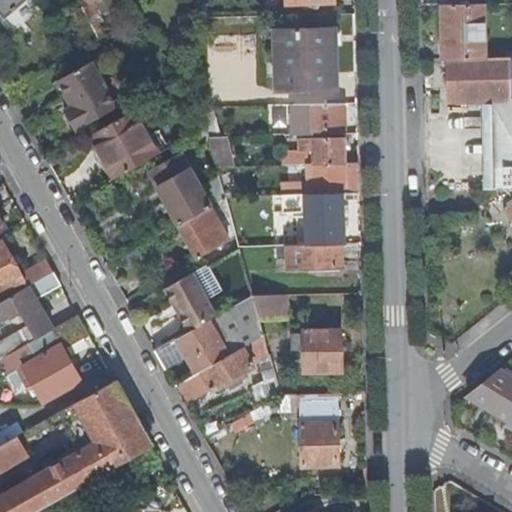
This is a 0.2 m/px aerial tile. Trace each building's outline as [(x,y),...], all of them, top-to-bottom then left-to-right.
[(23,0),(0,0),(0,6),(8,16),(23,0)] [(449,5),(442,5),(442,59),(448,59),(485,59),(483,4),(449,5)] [(329,54),(336,54),(335,28),(275,29),(275,50),(286,50),(287,55),(329,54)] [(337,87),(336,54),(329,54),(287,55),(288,88),(337,87)] [(511,58),(485,59),(448,59),(449,100),(493,99),(511,97),(511,58)] [(63,111),(73,130),(115,107),(90,62),(56,81),(71,107),(63,111)] [(511,182),(511,97),(493,99),(495,187),(510,187),(511,182)] [(345,129),(344,103),(292,104),(294,135),(314,134),(313,130),(345,129)] [(205,126),(208,137),(221,136),(213,106),(200,106),(205,126)] [(133,109),(89,134),(114,178),(158,153),(133,109)] [(213,152),(217,166),(233,166),(224,136),(221,136),(208,137),(213,152)] [(313,164),(346,163),(345,138),(313,139),(313,164)] [(149,172),(178,223),(210,205),(182,154),(149,172)] [(282,154),(283,165),(294,164),(293,154),(282,154)] [(342,193),(360,193),(360,181),(359,163),(346,163),(313,164),(314,179),(307,179),(308,194),(342,193)] [(225,196),(219,175),(204,184),(214,203),(225,196)] [(341,243),(344,243),(342,193),(308,194),(305,194),(307,245),(341,243)] [(210,205),(178,223),(197,257),(229,238),(222,226),(231,220),(225,196),(214,203),(210,205)] [(0,243),(0,301),(2,300),(0,295),(0,292),(23,280),(27,287),(34,283),(53,272),(45,259),(19,274),(2,242),(0,243)] [(343,267),(341,243),(307,245),(289,245),(290,268),(343,267)] [(0,301),(0,319),(18,310),(27,326),(0,340),(0,359),(26,345),(52,330),(35,300),(60,285),(53,273),(53,272),(34,283),(27,287),(2,300),(0,301)] [(164,288),(189,331),(216,315),(192,273),(164,288)] [(259,320),(252,295),(216,315),(189,331),(176,338),(185,355),(195,373),(263,335),(262,332),(259,320)] [(288,319),(288,295),(252,295),(259,320),(288,319)] [(63,350),(88,335),(78,316),(52,330),(26,345),(34,358),(21,365),(42,403),(80,381),(63,350)] [(341,371),(341,330),(304,330),(303,333),(293,333),(293,350),(304,350),(304,372),(341,371)] [(195,373),(174,385),(184,403),(210,389),(211,390),(252,367),(252,366),(263,359),(262,378),(271,400),(280,395),(272,367),(271,361),(263,335),(195,373)] [(176,338),(155,351),(164,368),(185,355),(176,338)] [(272,367),(280,395),(296,395),(288,367),(283,364),(272,367)] [(511,378),(499,371),(467,397),(511,423),(511,378)] [(17,436),(0,445),(0,511),(34,511),(152,447),(137,421),(115,382),(114,381),(47,419),(51,428),(79,413),(95,443),(0,495),(0,470),(27,455),(17,436)] [(338,423),(337,394),(299,395),(300,424),(338,423)] [(0,445),(17,436),(22,433),(16,423),(0,431),(0,445)] [(339,465),(338,423),(300,424),(303,466),(339,465)]
